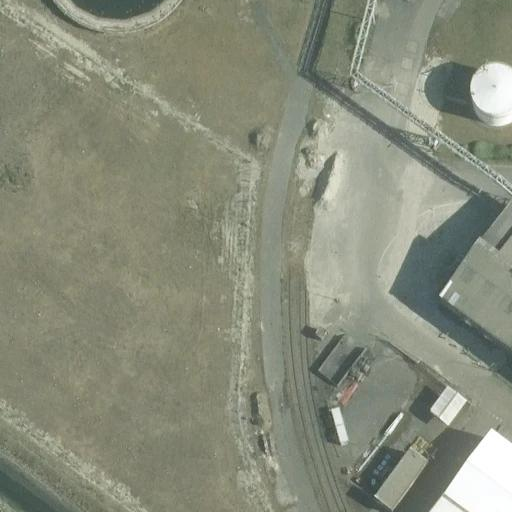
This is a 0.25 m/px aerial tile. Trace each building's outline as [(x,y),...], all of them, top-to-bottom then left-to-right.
[(52,0),(55,3),(66,13),(78,20),(92,25),(101,27),(109,28),(123,27),(137,24),(146,20),(152,17),(160,11),(166,6),(171,0),(52,0)] [(403,69),(411,42),(382,34),(374,60),(403,69)] [(447,67),(440,87),(461,94),(467,73),(447,67)] [(511,79),(510,77),(506,74),(500,72),(497,72),(489,73),(485,74),(480,77),(477,80),(474,85),(472,89),(472,94),(472,99),(473,104),(475,108),(478,111),(482,115),(486,117),(490,118),(494,119),(499,118),(504,117),(508,114),(511,112),(511,111),(511,79)] [(511,245),(499,264),(480,250),(439,305),(511,359),(511,245)] [(429,405),(449,419),(466,394),(446,380),(429,405)] [(511,511),(511,453),(491,438),(437,511),(511,511)] [(386,511),(393,511),(427,466),(410,453),(374,502),(386,511)]
